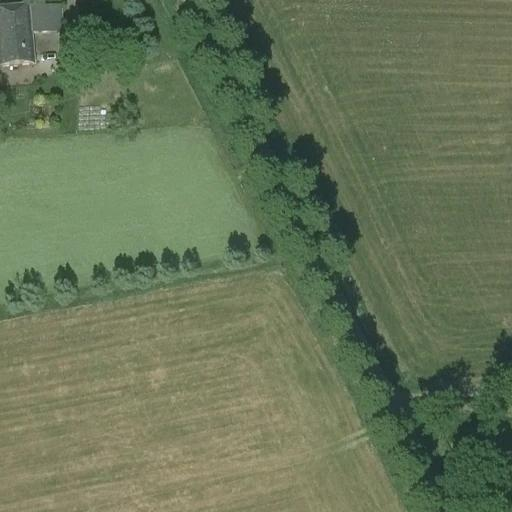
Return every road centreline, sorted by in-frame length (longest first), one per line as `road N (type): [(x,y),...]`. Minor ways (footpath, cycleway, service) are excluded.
road 1 (unclassified): [(395,418),(189,0)]
road 2 (unclassified): [(511,388),(456,395),(395,418)]
